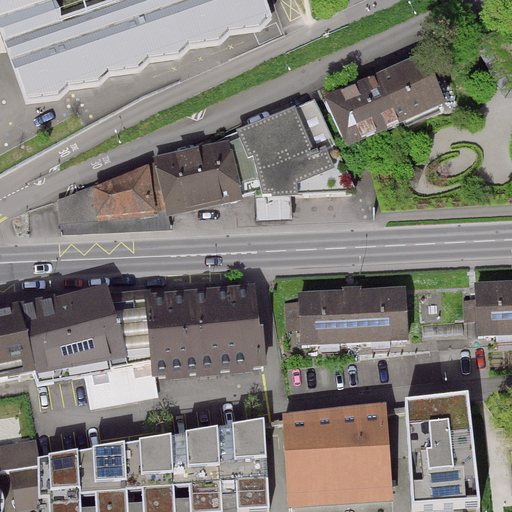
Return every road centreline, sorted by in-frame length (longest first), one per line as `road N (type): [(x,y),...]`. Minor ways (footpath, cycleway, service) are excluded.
road 1 (residential): [(476,0),(1,206)]
road 2 (primary): [(0,263),(511,237)]
road 3 (residential): [(1,206),(26,174),(85,140),(385,0)]
